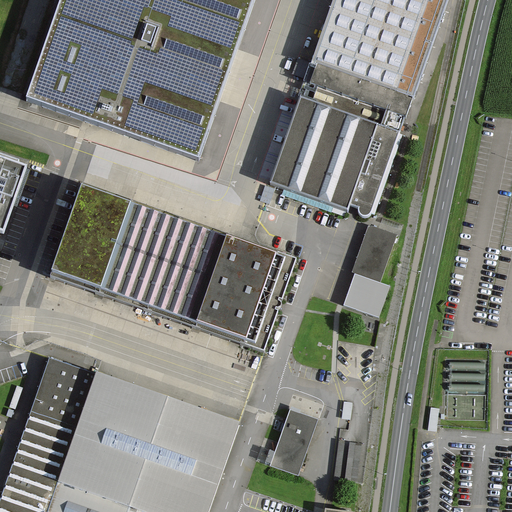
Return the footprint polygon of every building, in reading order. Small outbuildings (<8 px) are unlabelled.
[(60,0),(29,94),(26,101),(87,122),(199,161),(253,0),(60,0)] [(403,116),(409,118),(451,0),(339,0),(336,9),(310,82),(403,116)] [(304,98),(397,131),(403,116),(310,82),(292,76),(286,92),(304,98)] [(304,98),(274,184),(350,211),(352,205),(363,208),(360,216),(370,220),(401,133),(397,131),(389,128),(304,98)] [(19,161),(0,154),(0,232),(4,234),(27,164),(19,161)] [(251,239),(91,183),(57,277),(263,349),(296,254),(251,239)] [(275,191),(266,188),(261,200),(271,203),(275,191)] [(343,305),(380,318),(392,287),(382,283),(398,237),(387,232),(369,226),(352,272),(355,274),(343,305)] [(99,369),(48,351),(0,488),(0,511),(207,511),(239,418),(205,406),(135,382),(99,369)] [(316,421),(290,412),(271,466),(297,475),(316,421)]
